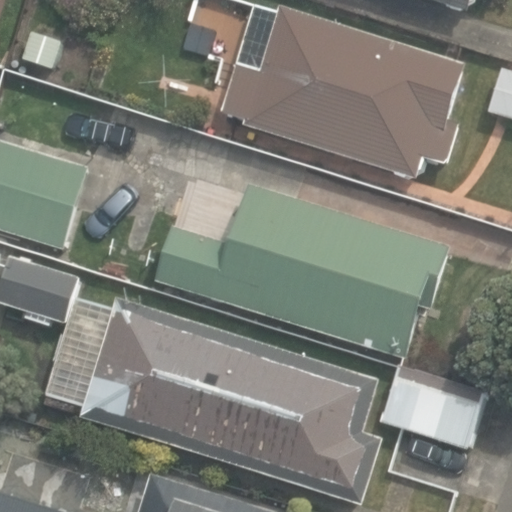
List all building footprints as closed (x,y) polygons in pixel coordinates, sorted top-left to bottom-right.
[(511,0),(336,0),(506,57),(511,36),(511,0)] [(450,121),(468,65),(283,9),(263,73),(240,66),(226,113),(248,120),(246,127),(420,179),(426,158),(449,165),(461,125),(450,121)] [(511,70),(505,68),(491,113),(511,119),(511,70)] [(8,156),(0,179),(0,235),(75,261),(100,187),(8,156)] [(450,393),(496,259),(302,191),(269,284),(215,265),(201,307),(450,393)] [(0,306),(17,251),(0,245),(0,306)] [(432,395),(171,305),(128,430),(364,511),(411,511),(430,459),(412,453),(432,395)] [(245,511),(216,503),(213,511),(245,511)]
